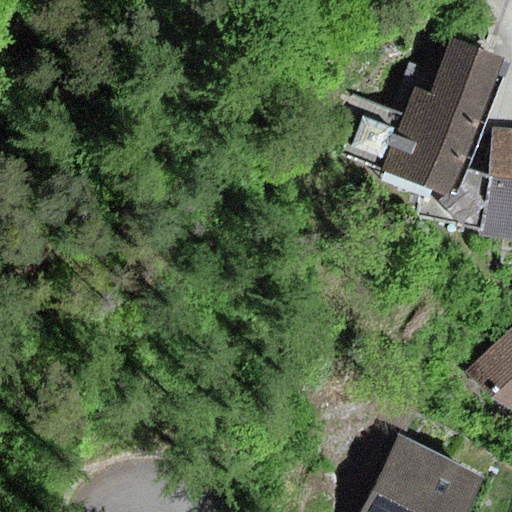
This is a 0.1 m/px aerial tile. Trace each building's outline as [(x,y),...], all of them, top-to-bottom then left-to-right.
[(511,71),(511,63),(455,41),(434,94),(418,89),(409,114),(380,104),(353,155),(430,191),(418,217),(487,229),(494,178),(473,171),(511,71)] [(511,130),(502,130),(494,178),(511,180),(511,130)] [(511,180),(494,178),(487,229),(486,236),(511,239),(511,180)] [(511,330),(473,368),(502,409),(511,402),(511,330)] [(480,511),(498,478),(403,430),(360,511),(480,511)]
